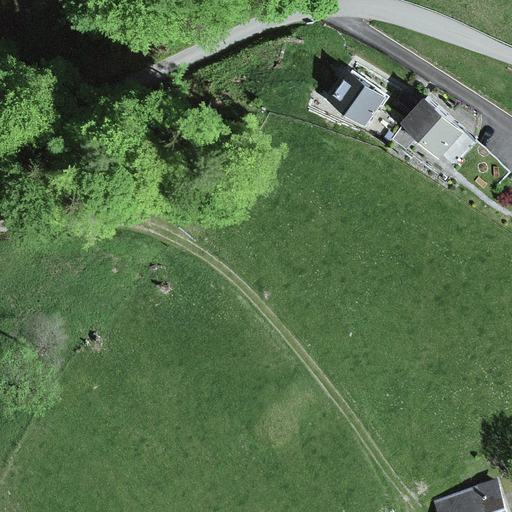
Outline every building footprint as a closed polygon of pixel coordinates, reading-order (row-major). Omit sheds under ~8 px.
[(393,92),(355,64),(332,95),(369,123),(393,92)] [(433,88),(406,118),(408,120),(422,132),(444,153),(468,128),(471,124),(433,88)] [(422,132),(408,120),(393,138),(407,148),(422,132)] [(511,169),(511,166),(468,128),(444,153),(492,193),(511,169)] [(511,511),(511,508),(500,477),(436,501),(440,511),(511,511)]
